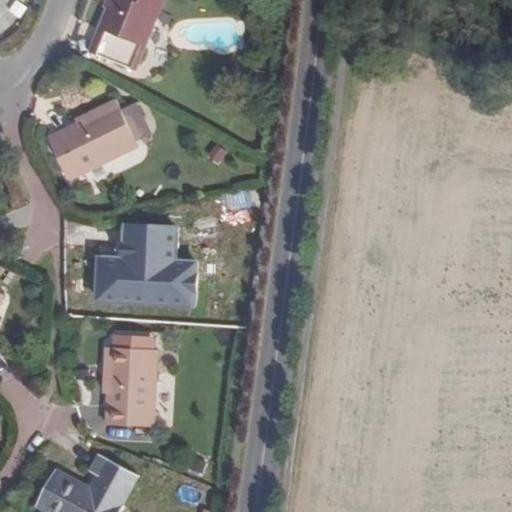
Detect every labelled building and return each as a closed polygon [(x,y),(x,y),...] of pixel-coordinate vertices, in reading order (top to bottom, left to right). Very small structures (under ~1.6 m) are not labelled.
[(115,0),(112,8),(95,51),(139,69),(164,0),(115,0)] [(75,182),(145,148),(123,103),(93,117),(95,121),(55,141),(75,182)] [(182,232),(138,229),(138,246),(151,247),(151,263),(106,263),(104,303),(181,307),(183,265),(180,265),(182,232)] [(114,382),(112,426),(158,429),(162,351),(112,348),(110,382),(114,382)] [(43,510),(46,511),(126,511),(128,510),(126,509),(141,480),(103,459),(95,474),(107,480),(99,495),(61,475),(43,510)]
